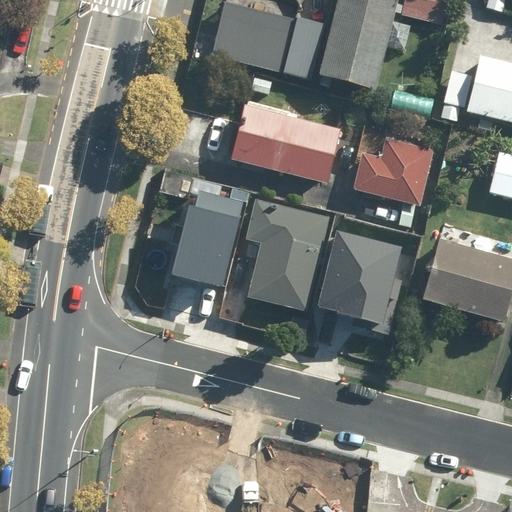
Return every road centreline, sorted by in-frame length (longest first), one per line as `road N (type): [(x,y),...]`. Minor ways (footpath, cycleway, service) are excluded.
road 1 (residential): [(52,336),(511,456)]
road 2 (secondary): [(121,0),(52,336)]
road 3 (secondary): [(52,336),(36,511)]
